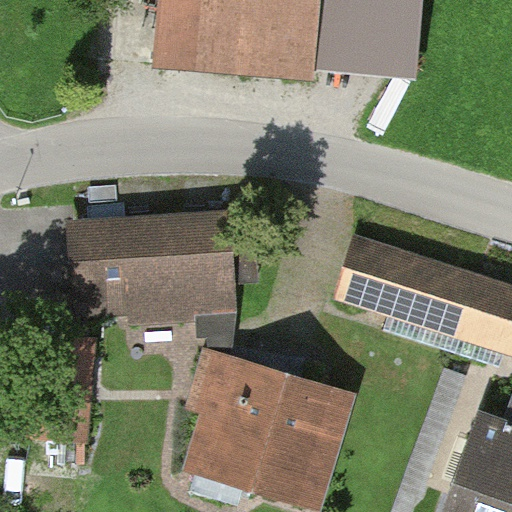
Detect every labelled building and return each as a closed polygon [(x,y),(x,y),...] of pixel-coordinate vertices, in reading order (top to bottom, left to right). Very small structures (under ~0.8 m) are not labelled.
[(168,0),(163,71),(310,82),(315,0),(168,0)] [(236,316),(230,222),(126,228),(131,321),(236,316)] [(511,293),(363,248),(347,301),(511,352),(511,293)] [(313,511),(317,511),(351,405),(205,360),(189,412),(206,417),(189,474),(313,511)] [(447,511),(473,410),(433,400),(405,511),(447,511)] [(511,511),(511,431),(490,423),(456,511),(511,511)]
